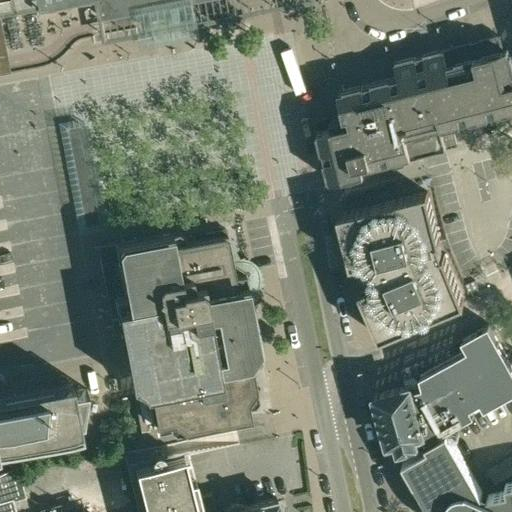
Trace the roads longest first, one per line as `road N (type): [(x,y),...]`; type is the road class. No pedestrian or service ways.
road 1 (residential): [(371,511),(311,226),(296,218)]
road 2 (residential): [(296,218),(285,232),(344,511)]
